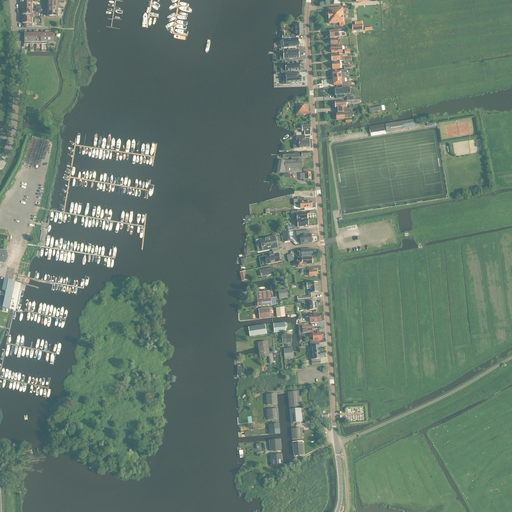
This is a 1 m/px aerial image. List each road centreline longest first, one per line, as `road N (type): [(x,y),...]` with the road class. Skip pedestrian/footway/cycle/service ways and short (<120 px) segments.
road 1 (tertiary): [(336,443),(308,0)]
road 2 (unclassified): [(511,357),(336,443)]
road 3 (unclassified): [(2,162),(15,119),(15,28)]
